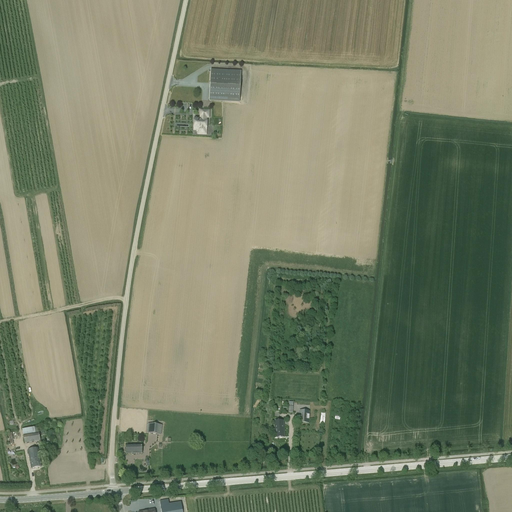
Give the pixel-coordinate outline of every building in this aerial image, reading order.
[(239,102),(241,72),(211,71),(209,101),(239,102)] [(206,120),(206,118),(208,118),(209,111),(201,111),(200,118),(201,118),(201,120),(194,120),(194,124),(193,125),(193,127),(194,128),(194,130),(198,130),(198,135),(206,135),(207,120),(206,120)] [(299,411),(298,423),(309,424),(309,411),(299,411)] [(280,422),(279,420),(274,420),(274,422),(275,438),(284,437),(283,422),(280,422)] [(162,425),(148,424),(147,434),(161,435),(162,425)] [(34,428),(34,427),(22,429),(25,444),(41,441),(39,434),(38,427),(34,428)] [(142,454),(142,445),(126,445),(126,454),(142,454)] [(41,468),(37,448),(28,450),(31,469),(41,468)] [(161,510),(160,511),(182,511),(181,502),(169,504),(168,500),(159,502),(161,510)]
